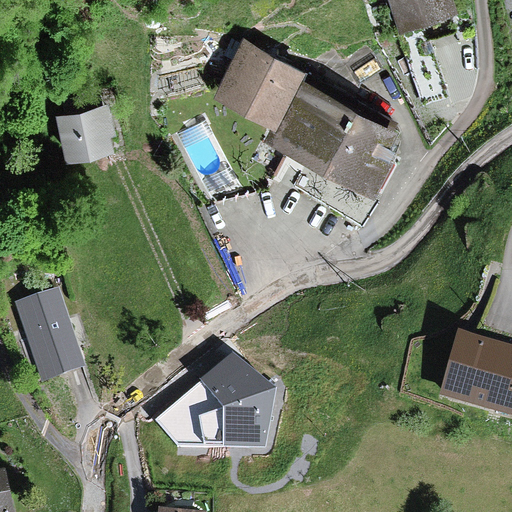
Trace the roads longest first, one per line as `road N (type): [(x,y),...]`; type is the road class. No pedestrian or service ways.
road 1 (residential): [(90,511),(97,436),(117,408),(277,290),(322,277)]
road 2 (residential): [(322,277),(395,210),(472,110),(486,75),(482,0)]
road 3 (residential): [(322,277),(382,265),(411,242),(459,179),(511,137)]
road 4 (track): [(199,349),(113,152)]
road 5 (track): [(91,467),(51,435),(0,355)]
